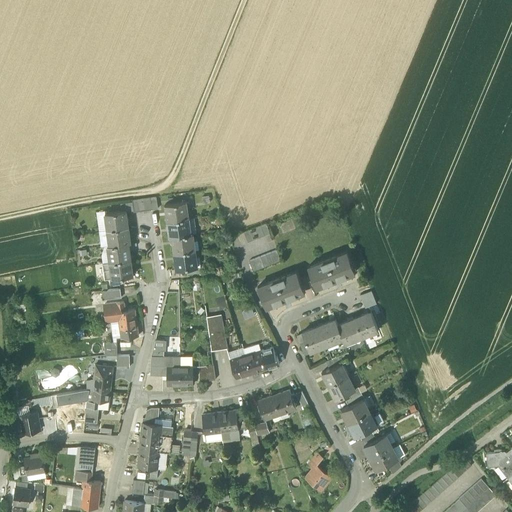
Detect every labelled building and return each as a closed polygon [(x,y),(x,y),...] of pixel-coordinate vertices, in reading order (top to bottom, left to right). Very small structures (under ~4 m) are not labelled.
[(189,201),(183,202),(184,210),(187,210),(188,218),(191,218),(189,201)] [(126,210),(126,212),(133,211),(132,202),(120,204),(121,211),(126,210)] [(165,205),(168,221),(186,219),(188,218),(187,210),(184,210),(183,202),(165,205)] [(107,230),(110,229),(128,227),(126,212),(126,210),(121,211),(108,213),(109,221),(106,221),(107,230)] [(187,226),(186,219),(168,221),(170,237),(172,237),(190,234),(189,226),(187,226)] [(265,236),(270,233),(266,223),(261,225),(265,236)] [(259,238),(265,236),(261,225),(255,227),(259,238)] [(130,243),(128,227),(110,229),(111,237),(108,237),(109,246),(128,243),(130,243)] [(253,240),(259,238),(255,227),(249,230),(253,240)] [(248,242),(253,240),(249,230),(244,232),(248,242)] [(242,244),(248,242),(244,232),(238,234),(242,244)] [(192,234),(190,234),(172,237),(174,253),(192,250),(191,243),(194,242),(193,241),(192,234)] [(198,240),(193,241),(194,242),(191,243),(192,250),(195,250),(199,249),(198,240)] [(131,259),(128,243),(109,246),(107,246),(109,254),(111,254),(112,262),(131,259)] [(195,250),(192,250),(174,253),(177,269),(186,268),(195,267),(193,259),(196,258),(195,250)] [(275,262),(281,260),(277,250),(271,252),(275,262)] [(315,285),(316,287),(355,272),(347,251),(308,267),(311,274),(315,285)] [(270,265),(275,262),(271,252),(266,254),(270,265)] [(264,267),(270,265),(266,254),(260,256),(264,267)] [(259,269),(264,267),(260,256),(254,259),(259,269)] [(133,276),(131,259),(112,262),(110,262),(111,270),(114,270),(115,278),(121,277),(133,276)] [(253,271),(259,269),(254,259),(249,261),(253,271)] [(105,279),(110,279),(115,278),(114,270),(111,270),(110,262),(102,263),(105,279)] [(257,286),(265,307),(305,292),(304,290),(300,279),(297,271),(257,286)] [(300,279),(304,290),(315,285),(311,274),(300,279)] [(102,291),(103,300),(121,297),(120,288),(102,291)] [(360,295),(363,301),(374,297),(371,290),(360,295)] [(376,303),(374,297),(363,301),(365,307),(376,303)] [(116,303),(119,320),(136,318),(135,309),(125,310),(124,302),(116,303)] [(107,321),(119,320),(116,303),(104,304),(107,321)] [(252,308),(242,312),(245,318),(255,314),(252,308)] [(371,312),(354,318),(361,335),(361,336),(371,332),(371,331),(378,329),(371,312)] [(207,324),(223,322),(222,314),(206,316),(207,324)] [(139,335),(136,318),(119,320),(121,338),(139,335)] [(354,338),(361,335),(354,318),(338,325),(343,338),(345,342),(355,339),(354,338)] [(326,344),(343,338),(338,325),(336,319),(319,326),(326,344)] [(207,324),(209,338),(216,337),(218,349),(227,348),(223,322),(207,324)] [(309,351),(326,344),(319,326),(302,332),(304,338),(309,349),(309,351)] [(211,350),(218,349),(216,337),(209,338),(211,350)] [(299,341),(303,351),(309,349),(304,338),(299,341)] [(156,340),(153,349),(153,350),(164,350),(166,350),(166,340),(156,340)] [(105,343),(105,348),(105,355),(117,355),(117,348),(117,342),(105,343)] [(246,348),(248,354),(261,350),(259,344),(246,348)] [(273,346),(261,350),(266,368),(280,364),(277,356),(276,356),(273,346)] [(230,360),(245,355),(243,347),(228,352),(230,360)] [(150,366),(163,367),(163,356),(164,356),(164,350),(153,350),(153,349),(151,359),(150,366)] [(266,368),(261,350),(248,354),(245,355),(251,373),(266,368)] [(129,355),(117,355),(117,367),(129,367),(129,355)] [(180,355),(180,357),(180,366),(193,366),(193,355),(180,355)] [(236,378),(251,373),(245,355),(230,360),(236,378)] [(325,361),(328,369),(339,363),(342,362),(339,355),(332,358),(325,361)] [(163,367),(168,367),(168,366),(180,366),(180,357),(164,356),(163,356),(163,367)] [(322,372),(329,385),(346,377),(339,363),(328,369),(322,372)] [(94,379),(93,389),(110,391),(113,366),(95,364),(94,379)] [(199,366),(199,381),(215,380),(213,365),(199,366)] [(168,367),(163,367),(150,366),(150,374),(167,374),(168,374),(168,367)] [(180,385),(180,366),(168,366),(168,367),(168,374),(167,374),(167,385),(180,385)] [(193,366),(180,366),(180,385),(193,384),(193,366)] [(348,376),(346,377),(329,385),(336,399),(342,396),(355,389),(348,376)] [(357,388),(360,393),(367,389),(365,384),(357,388)] [(342,396),(345,401),(360,393),(357,388),(355,389),(342,396)] [(86,389),(58,394),(59,404),(87,399),(86,406),(90,407),(93,389),(87,389),(86,389)] [(93,389),(90,407),(99,408),(109,409),(110,391),(93,389)] [(290,390),(274,395),(280,414),(296,408),(290,390)] [(296,393),(302,406),(308,403),(301,391),(296,393)] [(363,398),(360,393),(345,401),(347,406),(363,398)] [(264,419),(273,416),(280,414),(274,395),(258,401),(264,419)] [(342,409),(348,423),(370,412),(363,398),(347,406),(342,409)] [(85,421),(97,422),(99,408),(90,407),(86,406),(85,421)] [(146,409),(146,417),(155,418),(155,419),(158,419),(158,418),(159,407),(151,407),(146,409)] [(221,429),(229,428),(238,427),(236,410),(219,412),(221,429)] [(22,422),(24,433),(40,430),(37,412),(18,416),(19,422),(20,422),(22,422)] [(223,438),(221,429),(219,412),(202,414),(206,440),(223,438)] [(372,417),(370,412),(348,423),(355,436),(359,434),(373,427),(377,425),(372,417)] [(380,413),(372,417),(377,425),(384,421),(380,413)] [(11,423),(11,435),(20,434),(20,422),(19,422),(11,423)] [(142,422),(139,449),(157,451),(167,452),(170,452),(171,444),(172,437),(173,437),(173,436),(172,436),(173,426),(171,426),(154,424),(142,422)] [(257,433),(257,435),(270,432),(266,422),(255,425),(257,433)] [(248,426),(250,435),(257,433),(255,425),(248,426)] [(240,436),(238,427),(229,428),(230,437),(240,436)] [(359,434),(362,440),(376,432),(373,427),(359,434)] [(221,429),(223,438),(230,437),(229,428),(221,429)] [(386,434),(390,443),(396,440),(391,431),(386,434)] [(378,438),(376,432),(362,440),(364,445),(378,438)] [(259,444),(257,435),(257,433),(250,435),(252,445),(259,444)] [(364,445),(371,458),(392,447),(390,443),(386,434),(378,438),(364,445)] [(189,454),(189,450),(190,448),(190,443),(191,440),(184,440),(183,453),(189,454)] [(180,445),(171,444),(170,452),(179,453),(180,445)] [(400,444),(392,447),(371,458),(377,469),(387,464),(398,458),(405,454),(400,444)] [(498,465),(508,478),(511,474),(511,448),(511,447),(506,451),(505,450),(486,452),(488,466),(498,465)] [(84,471),(92,472),(94,450),(79,448),(77,470),(84,471)] [(155,467),(157,451),(139,449),(138,466),(136,476),(157,478),(158,468),(158,467),(155,467)] [(158,467),(158,468),(166,469),(167,452),(157,451),(155,467),(158,467)] [(25,465),(27,474),(45,471),(41,452),(30,454),(31,457),(24,458),(25,465)] [(316,464),(317,464),(323,456),(317,452),(311,460),(316,464)] [(464,457),(460,461),(467,469),(472,465),(464,457)] [(398,458),(387,464),(392,474),(402,465),(398,458)] [(460,461),(455,465),(463,473),(467,469),(460,461)] [(305,477),(321,489),(332,476),(317,464),(316,464),(313,468),(305,477)] [(19,466),(21,481),(28,480),(27,474),(25,465),(19,466)] [(455,465),(451,469),(458,477),(463,473),(455,465)] [(451,469),(446,473),(454,481),(458,477),(451,469)] [(76,479),(83,480),(84,471),(77,470),(76,479)] [(92,472),(84,471),(83,480),(82,488),(99,490),(100,481),(91,480),(92,472)] [(446,473),(442,476),(449,485),(454,481),(446,473)] [(442,476),(437,480),(445,489),(449,485),(442,476)] [(481,478),(477,482),(484,491),(489,487),(481,478)] [(132,493),(143,494),(145,480),(133,479),(132,493)] [(437,480),(433,484),(440,493),(445,489),(437,480)] [(15,488),(30,489),(31,483),(16,481),(15,488)] [(477,482),(472,486),(480,495),(484,491),(477,482)] [(433,484),(428,488),(436,497),(440,493),(433,484)] [(472,486),(468,490),(475,499),(480,495),(472,486)] [(100,490),(99,490),(82,488),(74,487),(72,505),(98,508),(100,490)] [(489,487),(484,491),(492,499),(497,495),(489,487)] [(13,503),(29,505),(30,489),(15,488),(13,503)] [(428,488),(424,492),(431,501),(436,497),(428,488)] [(468,490),(463,494),(471,503),(475,499),(468,490)] [(487,503),(492,499),(484,491),(480,495),(487,503)] [(424,492),(419,496),(427,505),(431,501),(424,492)] [(459,498),(466,507),(471,503),(463,494),(459,498)] [(483,507),(487,503),(480,495),(475,499),(483,507)] [(419,496),(414,500),(422,509),(427,505),(419,496)] [(462,511),(466,507),(459,498),(455,502),(462,511)] [(478,511),(483,507),(475,499),(471,503),(478,511)] [(125,500),(123,511),(140,511),(141,502),(125,500)] [(414,500),(410,504),(417,511),(418,511),(422,509),(414,500)] [(455,502),(450,506),(455,511),(460,511),(462,511),(455,502)] [(471,511),(477,511),(478,511),(471,503),(466,507),(471,511)]
